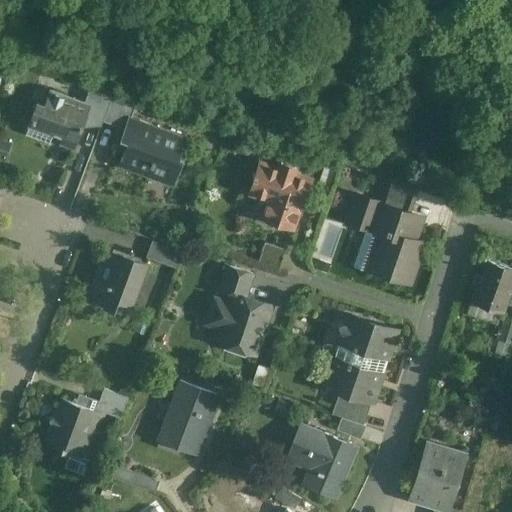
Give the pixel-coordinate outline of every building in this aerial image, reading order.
[(112,96),(89,87),(84,102),(89,104),(84,117),(102,124),(103,120),(112,96)] [(84,102),(50,90),(45,105),(37,102),(29,124),(29,125),(26,134),(49,143),(53,133),(75,141),(84,117),(89,104),(84,102)] [(136,104),(112,96),(103,120),(125,128),(127,121),(129,122),(136,104)] [(129,122),(127,121),(125,128),(120,139),(127,142),(118,164),(173,186),(183,159),(177,157),(185,138),(157,127),(155,132),(129,122)] [(296,167),(281,162),(279,168),(260,161),(256,175),(254,174),(253,178),(255,179),(250,192),(269,198),(263,217),(293,227),(304,201),(302,200),(311,179),(294,173),(296,167)] [(337,166),(325,162),(318,180),(331,185),(337,166)] [(416,189),(390,180),(382,203),(408,212),(416,189)] [(382,203),(359,195),(350,220),(382,231),(371,263),(411,277),(423,243),(415,240),(422,217),(408,212),(382,203)] [(183,251),(153,240),(146,256),(176,267),(183,251)] [(286,249),(265,242),(258,263),(279,270),(286,249)] [(128,264),(121,262),(122,260),(103,253),(87,297),(105,304),(108,297),(131,306),(147,264),(130,258),(128,264)] [(511,285),(511,269),(486,260),(469,312),(489,319),(493,309),(503,312),(511,285)] [(252,273),(228,265),(219,289),(233,293),(234,292),(245,296),(252,273)] [(245,296),(234,292),(233,293),(230,303),(224,301),(219,303),(213,320),(216,326),(222,328),(217,341),(255,354),(271,305),(245,296)] [(397,330),(348,313),(345,324),(339,327),(341,333),(334,355),(383,371),(397,330)] [(511,343),(511,321),(505,319),(498,340),(511,344),(511,343)] [(383,371),(334,355),(328,372),(344,377),(339,391),(371,401),(373,402),(383,371)] [(220,395),(180,379),(156,441),(196,456),(220,395)] [(128,397),(104,388),(99,401),(112,406),(110,414),(121,418),(128,397)] [(371,401),(339,391),(332,414),(342,417),(363,425),(371,401)] [(99,401),(79,393),(76,403),(98,411),(98,410),(110,414),(112,406),(99,401)] [(76,403),(63,398),(56,416),(49,420),(52,426),(49,435),(50,437),(51,438),(51,437),(61,441),(59,445),(63,447),(61,450),(65,452),(66,451),(76,454),(76,452),(78,453),(79,453),(82,454),(83,450),(84,450),(92,427),(98,429),(104,414),(98,411),(76,403)] [(363,425),(342,417),(337,430),(359,438),(363,425)] [(357,448),(301,424),(285,460),(309,471),(302,486),(335,500),(357,448)] [(465,456),(427,444),(410,498),(435,506),(449,510),(449,508),(465,456)] [(133,471),(112,463),(108,476),(129,483),(133,471)] [(160,481),(133,471),(129,483),(155,493),(160,481)] [(301,499),(282,487),(275,499),(294,511),(301,499)]
